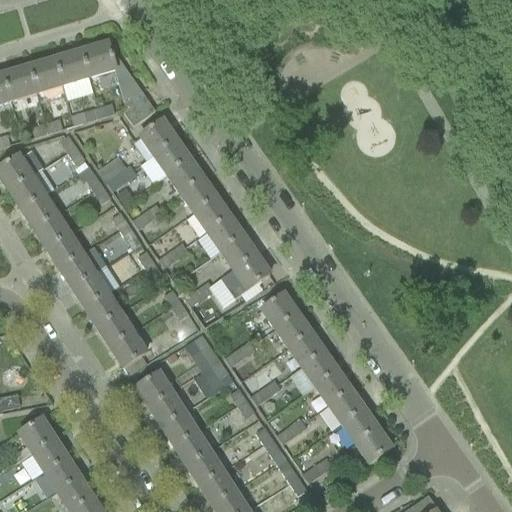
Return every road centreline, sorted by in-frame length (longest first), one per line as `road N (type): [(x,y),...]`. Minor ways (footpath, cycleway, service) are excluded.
road 1 (unclassified): [(446,455),(127,0)]
road 2 (residential): [(147,511),(18,312),(0,307)]
road 3 (tertiary): [(511,107),(448,0)]
